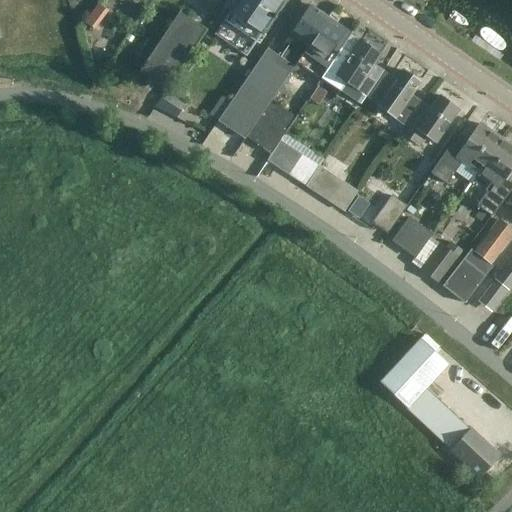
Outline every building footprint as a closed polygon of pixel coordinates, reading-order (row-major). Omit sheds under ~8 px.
[(0,0),(0,17),(18,12),(14,0),(0,0)] [(238,0),(214,35),(246,57),(273,19),(275,20),(277,16),(275,15),(286,0),(285,0),(238,0)] [(98,27),(109,7),(97,1),(87,21),(98,27)] [(310,4),(289,34),(287,38),(292,41),(281,58),(268,49),(218,122),(244,139),(271,100),(294,67),(303,54),(307,47),(328,17),(310,4)] [(167,90),(205,32),(179,14),(140,72),(167,90)] [(346,29),(328,17),(307,47),(303,54),(320,66),(314,74),(320,78),(341,48),(347,38),(342,35),(346,29)] [(351,55),(341,48),(320,78),(361,105),(366,97),(382,74),(372,68),(380,55),(360,41),(351,55)] [(394,83),(382,74),(366,97),(378,105),(376,106),(395,119),(391,125),(401,132),(421,103),(410,96),(419,82),(403,71),(394,83)] [(430,109),(421,103),(401,132),(400,133),(420,147),(426,137),(435,143),(459,109),(439,96),(430,109)] [(271,100),(244,139),(245,140),(246,138),(268,154),(276,142),(294,116),(271,100)] [(457,136),(431,173),(447,184),(457,170),(454,169),(460,161),(477,173),(501,139),(480,124),(467,142),(457,136)] [(511,168),(511,146),(501,139),(477,173),(494,186),(489,193),(487,191),(477,205),(492,216),(511,189),(511,174),(509,172),(511,168)] [(305,185),(318,166),(280,140),(267,161),(305,185)] [(345,212),(358,192),(318,166),(305,185),(345,212)] [(388,233),(407,206),(392,195),(372,223),(388,233)] [(357,219),(368,204),(358,196),(347,211),(357,219)] [(416,258),(432,234),(409,217),(392,241),(416,258)] [(511,229),(498,219),(474,251),(471,249),(442,286),(464,303),(493,267),(490,265),(511,236),(511,229)] [(484,314),(511,278),(511,256),(473,305),(484,314)] [(511,334),(511,315),(511,313),(511,311),(511,312),(511,311),(511,297),(501,311),(499,310),(487,325),(507,341),(511,334)] [(380,383),(407,408),(426,388),(448,364),(421,339),(380,383)] [(451,450),(470,430),(462,423),(426,388),(407,408),(407,409),(451,450)] [(471,430),(470,430),(451,450),(480,477),(499,457),(471,430)]
